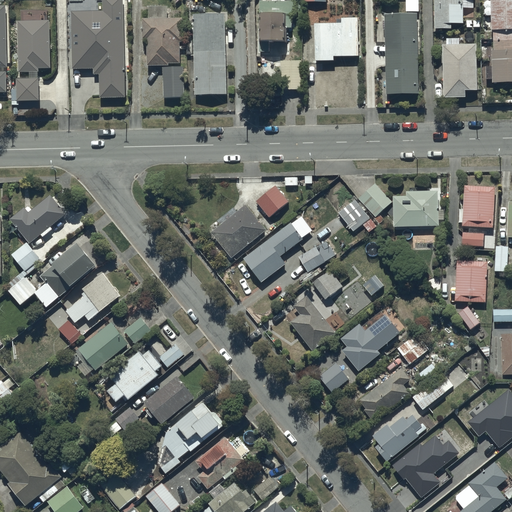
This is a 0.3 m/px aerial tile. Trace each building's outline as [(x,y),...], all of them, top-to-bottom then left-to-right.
[(99,0),(100,12),(68,13),(68,71),(91,71),(91,77),(96,77),(96,99),(122,99),(121,0),(99,0)] [(269,0),(269,4),(255,4),(256,19),(252,19),(253,47),(256,46),(256,55),(269,54),(269,46),(284,46),(284,30),(289,30),(288,16),(296,16),(295,3),(281,3),(281,0),(269,0)] [(430,0),(431,31),(448,31),(448,26),(460,26),(460,10),(471,10),(470,0),(430,0)] [(488,68),(483,68),(483,81),(489,81),(489,85),(511,85),(511,0),(487,0),(489,33),(491,33),(491,53),(488,53),(488,68)] [(145,9),(145,21),(139,21),(139,41),(142,41),(143,68),(159,68),(159,99),(182,99),(182,68),(165,68),(165,65),(176,65),(176,44),(180,44),(180,21),(167,21),(167,9),(145,9)] [(221,16),(192,17),(190,17),(190,26),(187,26),(188,33),(190,32),(192,98),(223,98),(221,16)] [(415,17),(383,17),(383,23),(380,23),(380,31),(381,31),(382,96),(416,96),(415,17)] [(355,59),(354,21),(334,21),(334,27),(311,26),(311,63),(330,63),(330,59),(355,59)] [(48,23),(15,23),(15,74),(35,74),(35,70),(48,70),(48,23)] [(440,47),(440,99),(461,99),(461,93),(474,93),(474,46),(457,46),(457,40),(444,40),(444,47),(440,47)] [(299,63),(278,64),(279,92),(299,91),(299,63)] [(346,78),(325,79),(326,101),(348,99),(346,78)] [(35,80),(13,80),(13,90),(11,90),(11,106),(17,106),(17,104),(35,104),(35,80)] [(359,200),(374,219),(395,202),(395,226),(440,226),(440,220),(446,220),(446,210),(440,210),(440,192),(408,192),(408,197),(396,197),(393,199),(381,183),(359,200)] [(288,202),(275,187),(256,203),(270,219),(288,202)] [(492,189),(461,187),(459,228),(490,230),(492,189)] [(21,209),(6,222),(26,246),(38,237),(39,239),(50,231),(48,228),(64,216),(48,197),(26,215),(21,209)] [(351,234),(369,221),(354,201),(336,214),(351,234)] [(208,235),(228,260),(264,231),(244,206),(208,235)] [(287,225),(240,261),(258,285),(283,267),(277,259),(300,242),(299,240),(307,234),(296,219),(288,226),(287,225)] [(460,233),(459,247),(480,248),(481,234),(460,233)] [(324,243),(296,260),(305,274),(332,258),(324,243)] [(39,264),(23,245),(8,257),(21,274),(23,272),(25,275),(39,264)] [(75,247),(37,296),(32,296),(53,306),(96,269),(75,247)] [(505,248),(493,248),(492,272),(504,273),(505,248)] [(485,263),(453,261),(451,302),(483,304),(485,263)] [(329,271),(311,284),(322,300),(341,288),(329,271)] [(375,275),(360,287),(368,298),(383,286),(375,275)] [(100,280),(65,310),(86,321),(114,297),(100,280)] [(297,317),(288,325),(309,352),(332,333),(304,298),(291,309),(297,317)] [(466,308),(455,315),(467,331),(477,324),(466,308)] [(511,310),(490,311),(490,323),(511,323),(511,310)] [(397,335),(381,316),(361,332),(356,325),(338,340),(344,348),(339,352),(355,373),(379,353),(377,351),(397,335)] [(137,320),(122,333),(133,346),(148,333),(137,320)] [(80,337),(66,322),(57,331),(70,346),(80,337)] [(127,345),(110,324),(77,351),(94,371),(100,366),(102,368),(105,365),(104,364),(127,345)] [(417,333),(395,350),(407,366),(429,349),(417,333)] [(511,334),(498,335),(499,376),(511,375),(511,334)] [(184,356),(175,345),(159,359),(168,369),(184,356)] [(142,357),(139,353),(101,384),(107,392),(106,393),(114,404),(124,397),(128,401),(157,378),(154,374),(161,368),(149,352),(142,357)] [(334,363),(315,379),(329,395),(348,379),(334,363)] [(431,364),(416,375),(422,384),(438,373),(439,374),(448,368),(445,363),(435,369),(431,364)] [(377,415),(405,395),(399,386),(407,380),(399,370),(356,401),(362,410),(360,412),(369,423),(378,417),(377,415)] [(437,386),(433,381),(409,399),(419,411),(453,386),(444,373),(439,377),(443,382),(437,386)] [(177,376),(144,402),(160,424),(194,398),(177,376)] [(0,384),(0,405),(11,397),(6,391),(12,386),(7,380),(1,385),(0,384)] [(511,392),(509,388),(467,421),(479,436),(486,431),(499,448),(511,437),(511,392)] [(114,419),(112,420),(121,431),(137,418),(129,408),(127,409),(124,406),(112,416),(114,419)] [(204,408),(200,412),(195,406),(169,427),(176,436),(182,443),(180,445),(187,454),(222,425),(212,413),(210,415),(204,408)] [(384,426),(369,438),(375,445),(371,448),(383,463),(425,430),(420,424),(418,426),(410,416),(403,422),(400,418),(386,429),(384,426)] [(18,433),(0,446),(0,478),(5,485),(4,485),(22,508),(36,497),(40,503),(55,491),(50,484),(59,478),(47,463),(43,466),(18,433)] [(442,443),(435,435),(422,445),(420,443),(393,465),(404,478),(405,477),(422,498),(441,482),(434,474),(460,453),(448,439),(442,443)] [(191,467),(196,473),(186,482),(198,495),(203,490),(205,491),(220,478),(222,481),(230,475),(227,472),(241,460),(222,438),(193,464),(194,465),(191,467)] [(67,455),(55,466),(62,474),(65,472),(70,477),(79,468),(67,455)] [(456,458),(446,465),(454,475),(463,469),(456,458)] [(499,495),(509,487),(491,464),(464,484),(466,487),(451,499),(455,505),(445,511),(490,511),(504,501),(499,495)] [(111,471),(94,484),(116,511),(117,511),(133,499),(111,471)] [(259,502),(275,489),(267,479),(251,491),(259,502)] [(207,495),(211,499),(206,504),(208,507),(201,511),(242,511),(254,502),(246,493),(244,491),(242,493),(236,487),(235,488),(231,483),(225,487),(222,483),(207,495)] [(156,511),(172,511),(180,505),(161,484),(145,497),(147,499),(141,504),(148,511),(152,511),(155,510),(156,511)] [(76,511),(80,509),(64,488),(45,503),(51,511),(76,511)] [(296,511),(290,505),(283,510),(276,501),(261,511),(296,511)]
